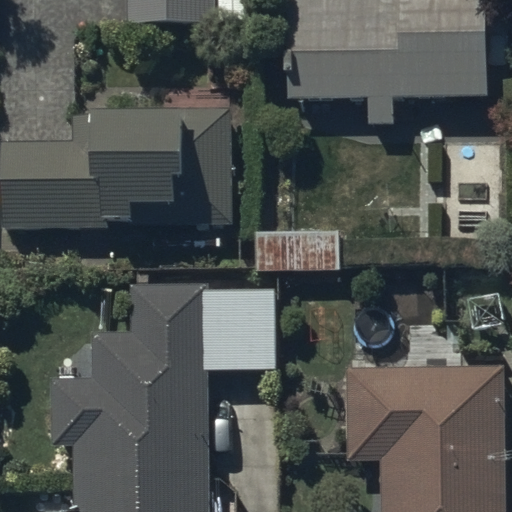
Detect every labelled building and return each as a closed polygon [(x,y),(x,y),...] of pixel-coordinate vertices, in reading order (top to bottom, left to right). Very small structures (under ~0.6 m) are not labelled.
[(127,0),(127,29),(215,30),(215,0),(127,0)] [(489,0),(337,0),(338,1),(291,1),(291,105),(371,104),(371,130),(397,130),(397,103),(490,103),(489,0)] [(235,230),(234,117),(220,117),(220,90),(167,91),(167,122),(97,123),(98,193),(106,193),(106,229),(136,229),(136,216),(164,215),(164,231),(235,230)] [(89,147),(5,146),(7,233),(90,232),(89,147)] [(342,238),(258,238),(258,276),(342,276),(342,238)] [(279,376),(278,297),(207,298),(206,294),(135,293),(135,339),(95,338),(94,384),(54,384),(54,452),(78,452),(78,511),(212,511),(211,376),(279,376)] [(507,511),(507,373),(349,373),(350,467),(383,467),(383,511),(507,511)]
